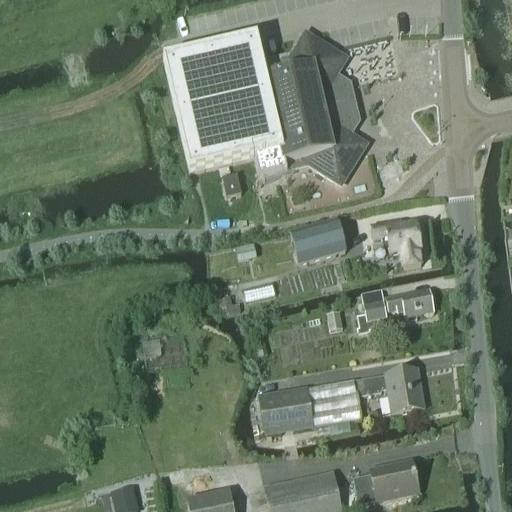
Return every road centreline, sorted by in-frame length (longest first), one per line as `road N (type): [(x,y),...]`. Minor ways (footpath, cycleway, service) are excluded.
road 1 (tertiary): [(493,511),(459,133)]
road 2 (tertiary): [(459,133),(450,0)]
